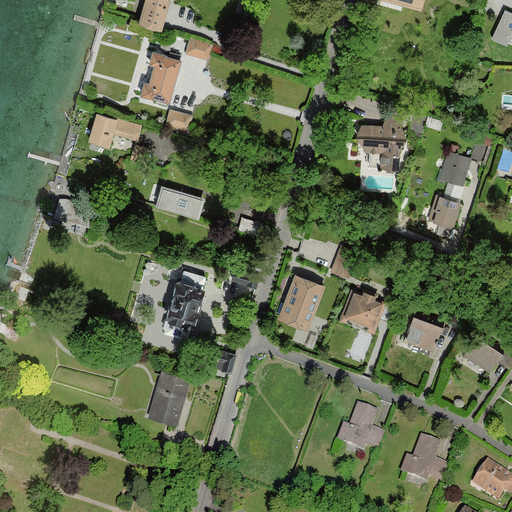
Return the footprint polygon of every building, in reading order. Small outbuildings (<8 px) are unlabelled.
[(148,0),(142,24),(163,30),(164,26),(170,6),(171,0),(148,0)] [(511,13),(505,11),(492,39),(507,46),(509,41),(511,42),(511,13)] [(214,45),(192,38),(187,53),(208,59),(209,60),(214,45)] [(146,83),(143,95),(170,102),(182,59),(155,52),(152,64),(156,65),(151,85),(146,83)] [(398,168),(399,150),(404,139),(401,125),(407,110),(390,105),(383,125),(362,124),(361,137),(366,152),(370,152),(369,166),(398,168)] [(194,115),(172,108),(167,125),(190,131),(194,115)] [(142,125),(98,112),(90,140),(109,145),(113,131),(137,138),(131,158),(146,162),(150,148),(136,144),(142,125)] [(84,134),(90,136),(93,123),(87,121),(84,134)] [(486,147),(476,144),(472,159),(482,162),(486,147)] [(461,186),(470,159),(446,151),(437,178),(448,181),(461,186)] [(461,186),(448,181),(444,197),(460,202),(462,194),(465,187),(461,186)] [(203,198),(163,186),(157,205),(197,217),(203,198)] [(444,197),(435,194),(427,220),(451,228),(460,202),(444,197)] [(67,198),(60,198),(54,216),(90,227),(96,207),(67,198)] [(249,219),(242,217),(239,229),(261,236),(265,223),(249,219)] [(358,253),(342,247),(333,270),(349,276),(358,253)] [(259,275),(235,268),(232,279),(251,284),(256,286),(259,275)] [(205,276),(184,270),(182,280),(181,279),(180,281),(177,280),(173,295),(174,295),(172,303),(170,302),(167,317),(169,317),(168,321),(166,320),(164,326),(166,327),(165,332),(187,338),(190,324),(194,325),(198,311),(194,310),(196,302),(200,303),(204,289),(202,288),(205,276)] [(298,273),(296,273),(279,319),(309,330),(326,284),(324,283),(298,273)] [(351,289),(340,320),(375,333),(387,302),(376,298),(378,294),(364,288),(362,293),(351,289)] [(448,323),(460,330),(469,315),(458,308),(448,323)] [(435,351),(444,324),(415,313),(405,340),(435,351)] [(504,352),(478,335),(466,354),(492,372),(499,361),(511,369),(511,367),(511,350),(508,347),(504,352)] [(212,347),(209,358),(219,360),(217,368),(231,372),(236,354),(212,347)] [(190,380),(162,372),(149,417),(177,425),(190,380)] [(371,427),(377,410),(357,403),(349,426),(342,423),(336,441),(362,450),(364,445),(377,449),(383,432),(371,427)] [(434,460),(440,442),(420,435),(412,458),(406,456),(399,473),(426,483),(428,477),(440,481),(447,464),(434,460)] [(511,496),(511,476),(485,460),(469,484),(498,501),(504,491),(511,496)] [(322,498),(318,509),(325,511),(326,511),(330,502),(322,498)]
